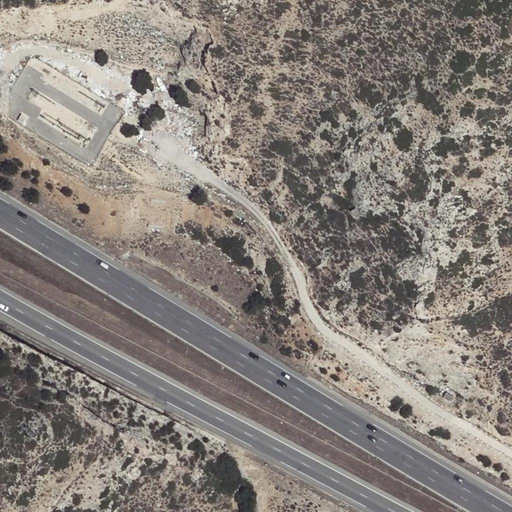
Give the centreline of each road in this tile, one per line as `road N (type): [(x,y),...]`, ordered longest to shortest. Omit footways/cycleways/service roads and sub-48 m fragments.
road 1 (track): [(511,458),(341,345),(306,303),(268,225),(176,148),(152,104),(48,55),(0,55)]
road 2 (motorway): [(496,511),(0,210)]
road 3 (motorway): [(0,299),(392,511)]
